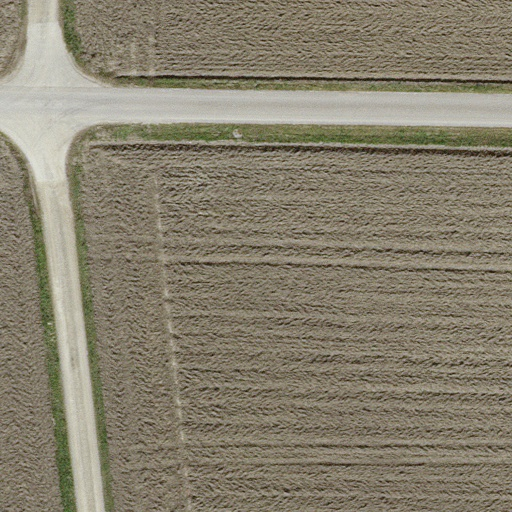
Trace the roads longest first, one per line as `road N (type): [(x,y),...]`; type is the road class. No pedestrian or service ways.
road 1 (track): [(96,511),(44,110),(49,0)]
road 2 (residential): [(0,109),(511,117)]
